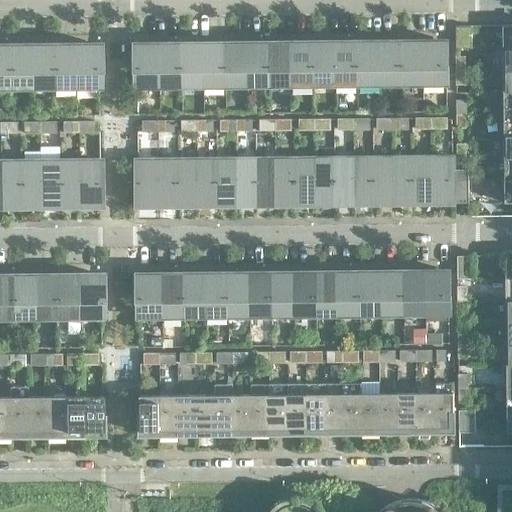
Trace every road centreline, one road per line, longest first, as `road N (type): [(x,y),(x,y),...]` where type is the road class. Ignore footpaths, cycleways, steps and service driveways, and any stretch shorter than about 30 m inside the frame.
road 1 (residential): [(511,225),(0,231)]
road 2 (unclassified): [(511,459),(0,464)]
road 3 (residential): [(424,0),(0,5)]
